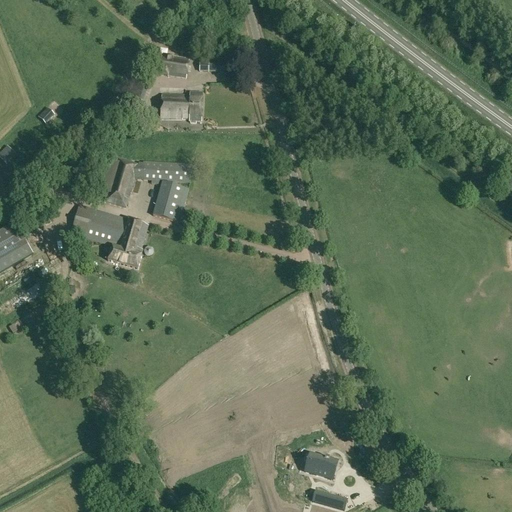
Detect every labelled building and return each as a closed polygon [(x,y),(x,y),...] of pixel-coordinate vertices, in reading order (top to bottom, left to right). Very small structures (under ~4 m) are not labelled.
[(186,79),(190,59),(155,54),(152,74),(186,79)] [(199,72),(227,73),(227,60),(200,59),(199,72)] [(143,102),(151,81),(135,75),(132,85),(137,87),(133,98),(143,102)] [(189,120),(189,122),(202,123),(203,94),(190,94),(190,96),(162,95),(161,119),(189,120)] [(45,124),(55,116),(47,109),(38,117),(45,124)] [(16,155),(6,146),(0,152),(0,158),(7,165),(16,155)] [(94,190),(107,193),(116,162),(103,159),(94,190)] [(107,193),(104,202),(127,209),(135,180),(139,166),(136,165),(117,159),(116,162),(107,193)] [(77,173),(74,184),(87,187),(91,174),(88,173),(91,163),(81,160),(77,173)] [(139,166),(135,180),(152,181),(152,185),(159,185),(160,182),(190,184),(191,166),(137,163),(136,165),(139,166)] [(179,224),(188,190),(162,183),(153,216),(179,224)] [(148,226),(80,207),(72,235),(140,255),(148,226)] [(16,225),(0,234),(0,263),(28,246),(16,225)] [(140,255),(112,247),(108,262),(138,270),(143,256),(140,255)] [(338,463),(310,455),(307,465),(315,467),(312,476),(332,482),(338,463)] [(344,511),(347,501),(315,492),(312,503),(344,511)]
